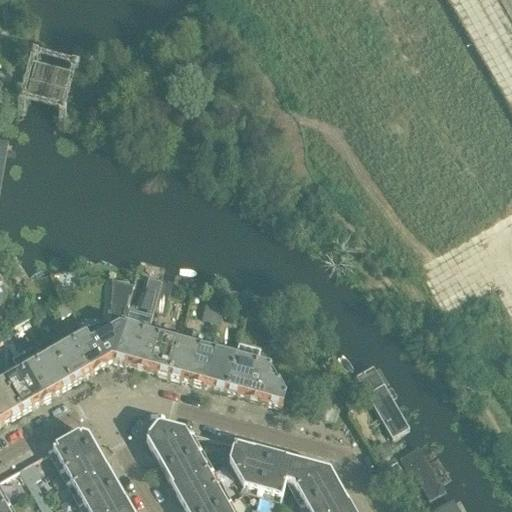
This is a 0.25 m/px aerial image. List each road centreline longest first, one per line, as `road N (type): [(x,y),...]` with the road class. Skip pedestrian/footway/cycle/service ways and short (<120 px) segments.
road 1 (residential): [(95,406),(176,409),(337,453),(351,461),(379,511)]
road 2 (residential): [(95,406),(156,511)]
